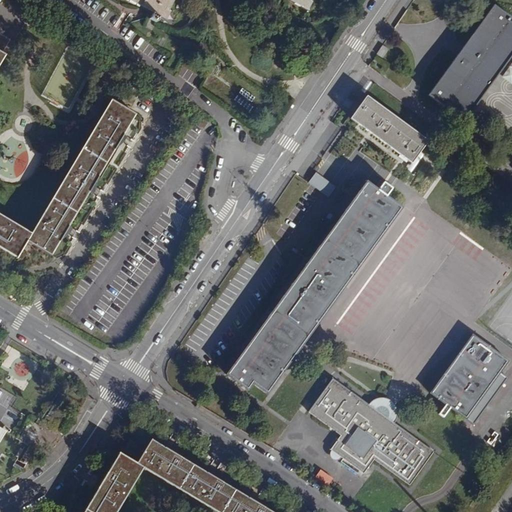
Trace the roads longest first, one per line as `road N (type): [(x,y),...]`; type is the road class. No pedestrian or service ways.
road 1 (tertiary): [(386,0),(124,382)]
road 2 (residential): [(31,326),(163,108)]
road 3 (tertiary): [(329,511),(124,382)]
road 4 (residential): [(0,509),(75,456),(124,382)]
road 5 (unknown): [(406,511),(450,485),(511,396)]
road 6 (residential): [(188,92),(62,0)]
